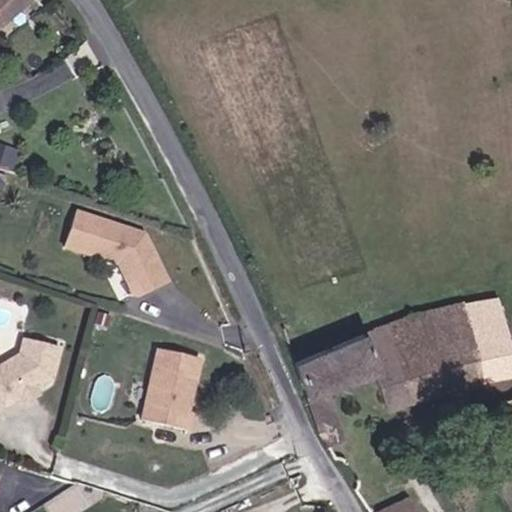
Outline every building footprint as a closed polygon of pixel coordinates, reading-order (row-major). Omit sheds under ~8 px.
[(0,0),(0,24),(24,4),(20,0),(0,0)] [(141,243),(143,238),(141,235),(74,211),(62,245),(116,263),(131,294),(134,295),(165,281),(149,250),(145,251),(141,243)] [(371,328),(293,362),(319,432),(327,444),(343,438),(326,390),(373,373),(384,406),(440,388),(480,377),(468,334),(501,326),(495,300),(423,312),(371,328)] [(511,369),(501,326),(468,334),(480,377),(511,369)] [(0,406),(17,397),(18,390),(25,387),(30,388),(48,379),(55,349),(19,340),(16,355),(0,364),(0,406)] [(185,412),(196,359),(155,350),(138,421),(187,432),(190,413),(185,412)] [(18,390),(17,397),(20,402),(34,395),(30,388),(25,387),(18,390)] [(378,511),(415,511),(408,499),(378,511)]
